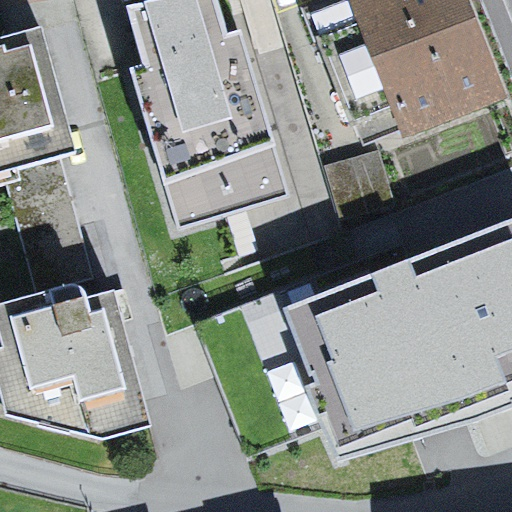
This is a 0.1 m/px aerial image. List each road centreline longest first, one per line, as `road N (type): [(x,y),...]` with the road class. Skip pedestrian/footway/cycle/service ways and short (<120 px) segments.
road 1 (residential): [(205,501),(122,492),(0,463)]
road 2 (residential): [(382,511),(511,492)]
